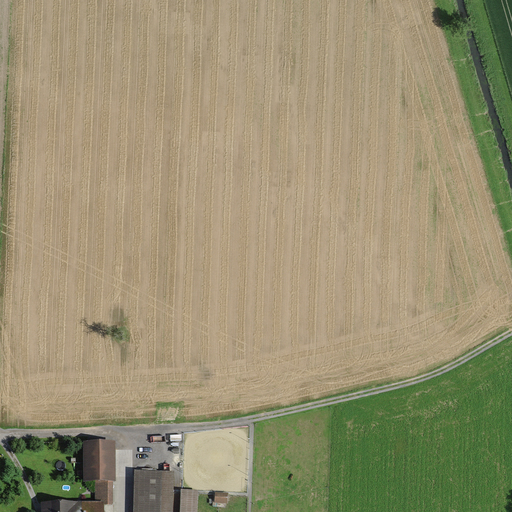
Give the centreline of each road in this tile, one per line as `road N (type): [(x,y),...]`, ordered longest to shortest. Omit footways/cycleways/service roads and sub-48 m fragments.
road 1 (track): [(120,435),(251,418),(408,382),(511,331)]
road 2 (track): [(0,435),(120,435)]
